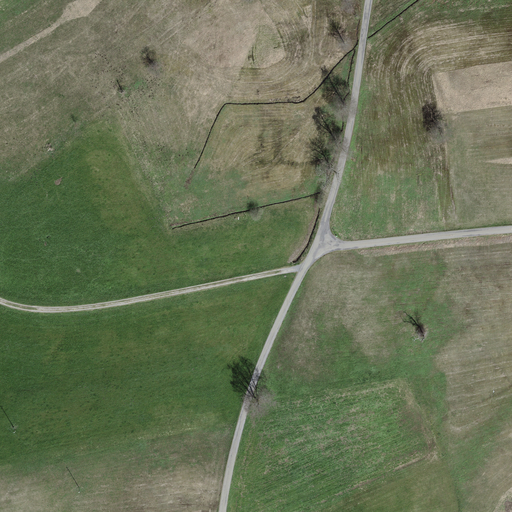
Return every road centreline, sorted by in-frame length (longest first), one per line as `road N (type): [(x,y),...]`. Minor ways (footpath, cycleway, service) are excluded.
road 1 (track): [(305,266),(73,308),(0,301)]
road 2 (unclassified): [(363,0),(333,188),(308,260)]
road 3 (unclassified): [(226,511),(246,426),(308,260)]
road 4 (unclassified): [(308,260),(375,244),(511,234)]
